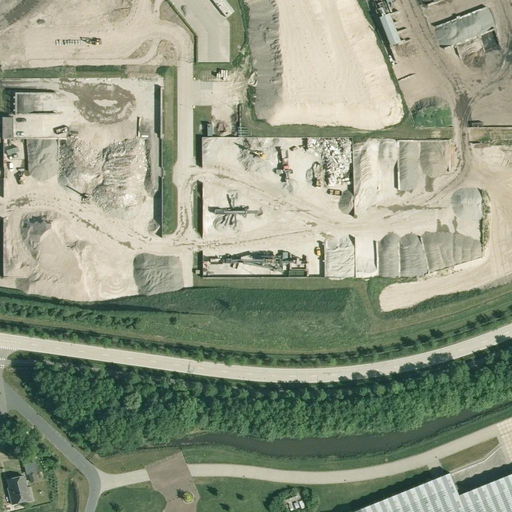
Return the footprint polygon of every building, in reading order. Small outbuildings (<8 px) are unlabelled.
[(390,0),(384,0),(388,11),(393,9),(390,0)] [(390,45),(401,40),(390,12),(379,17),(390,45)] [(52,99),(52,89),(27,89),(27,98),(44,98),(44,99),(52,99)] [(2,133),(2,139),(12,139),(12,118),(1,118),(2,133)] [(38,126),(38,135),(54,135),(55,131),(49,131),(49,126),(38,126)] [(35,473),(37,473),(34,462),(23,464),(25,476),(28,475),(35,473)] [(36,481),(36,478),(35,473),(28,475),(30,482),(36,481)] [(451,474),(356,511),(511,511),(511,475),(459,496),(455,485),(451,474)] [(7,480),(10,493),(8,493),(11,504),(31,499),(28,488),(26,488),(23,476),(7,480)]
